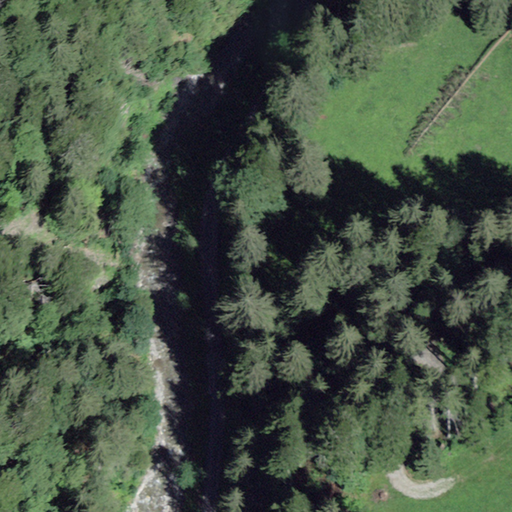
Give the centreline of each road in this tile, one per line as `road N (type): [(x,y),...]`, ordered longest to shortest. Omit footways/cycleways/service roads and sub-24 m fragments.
road 1 (track): [(263,511),(280,421),(302,389),(381,344),(422,346),(439,373),(429,412),(394,452),(397,477),(429,489),(511,450)]
road 2 (unclassified): [(212,511),(211,226),(223,182),(273,96),(281,0)]
